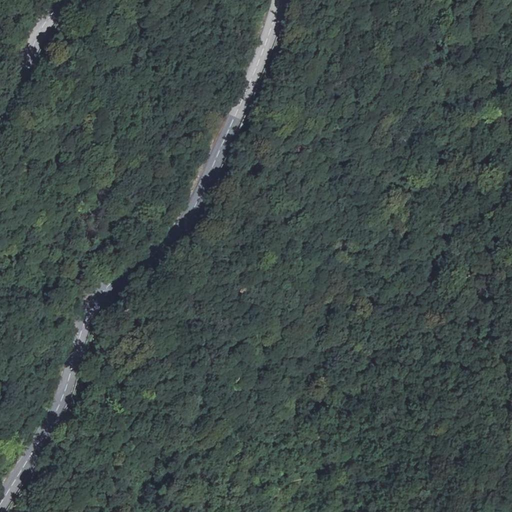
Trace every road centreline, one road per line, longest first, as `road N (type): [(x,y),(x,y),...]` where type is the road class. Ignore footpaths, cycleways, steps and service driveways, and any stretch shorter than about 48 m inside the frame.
road 1 (secondary): [(277,0),(257,63),(184,221),(106,292),(57,404),(0,502)]
road 2 (secondary): [(0,116),(38,37),(68,0)]
